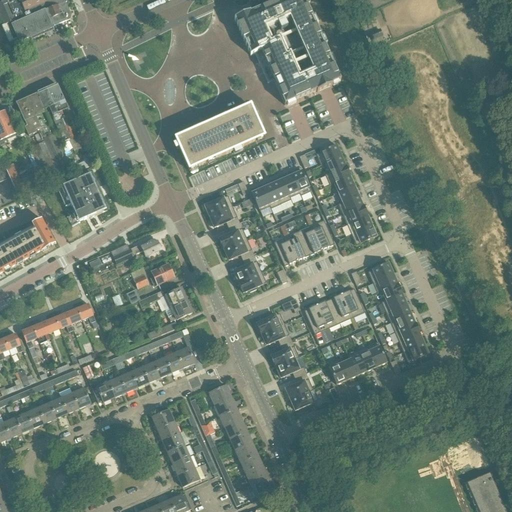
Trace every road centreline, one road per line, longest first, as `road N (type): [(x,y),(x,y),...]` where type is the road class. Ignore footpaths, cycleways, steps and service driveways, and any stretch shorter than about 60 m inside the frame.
road 1 (residential): [(171,202),(346,126),(354,128),(404,241)]
road 2 (residential): [(404,241),(456,359),(279,437)]
road 3 (residential): [(0,298),(171,202)]
road 4 (residential): [(225,320),(404,241)]
road 5 (tertiary): [(171,202),(99,32)]
road 6 (residential): [(128,412),(33,454),(29,472),(47,511)]
road 7 (residential): [(100,511),(152,483),(128,412)]
road 8 (tertiary): [(225,320),(171,202)]
road 9 (residential): [(244,361),(128,412)]
